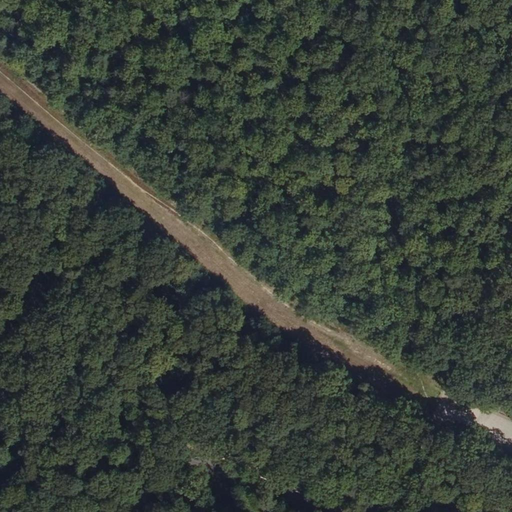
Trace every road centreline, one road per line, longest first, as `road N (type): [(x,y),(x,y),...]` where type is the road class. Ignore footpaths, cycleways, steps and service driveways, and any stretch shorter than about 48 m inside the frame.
road 1 (tertiary): [(0,416),(183,450),(304,496),(510,511)]
road 2 (track): [(511,252),(444,394)]
